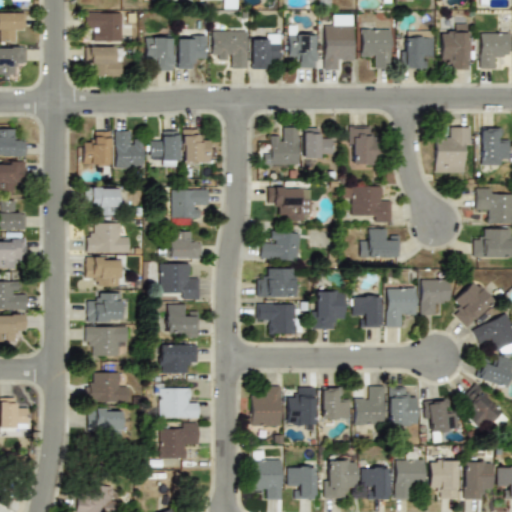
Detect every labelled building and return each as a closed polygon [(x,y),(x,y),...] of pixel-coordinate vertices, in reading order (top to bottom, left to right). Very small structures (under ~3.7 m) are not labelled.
[(22,29),(22,12),(0,12),(0,41),(12,42),(12,29),(22,29)] [(81,28),(90,28),(90,41),(116,41),(117,13),(81,12),(81,28)] [(349,60),(349,15),(329,15),(329,26),(320,26),(320,70),(335,70),(335,60),(349,60)] [(466,69),(465,23),(452,24),(452,32),(437,32),(438,60),(448,60),(448,69),(466,69)] [(285,56),(296,56),(296,66),(312,66),(311,34),(292,34),(292,28),(284,28),(285,56)] [(388,30),(358,29),(357,56),(372,56),(371,68),(387,68),(388,30)] [(208,31),(208,58),(227,57),(227,68),(244,68),(243,30),(208,31)] [(477,69),(492,68),(492,56),(506,56),(506,32),(476,33),(477,69)] [(276,34),(263,34),(263,39),(248,39),(248,69),(266,68),(266,59),(277,59),(276,34)] [(203,58),(202,35),(189,35),(189,38),(173,39),(174,69),(191,68),(190,59),(203,58)] [(429,58),(430,38),(399,37),(399,68),(423,69),(423,58),(429,58)] [(142,58),(154,58),(154,71),(168,71),(168,38),(142,38),(142,58)] [(91,76),(118,76),(118,62),(110,62),(110,46),(81,47),(82,63),(91,63),(91,76)] [(23,48),(0,47),(0,74),(11,75),(12,63),(23,63),(23,48)] [(369,164),(370,126),(346,126),(345,143),(349,143),(349,163),(369,164)] [(295,164),(294,127),(278,127),(278,135),(267,136),(267,153),(261,154),(261,165),(295,164)] [(432,173),(463,172),(462,144),(467,144),(467,127),(446,127),(447,136),(431,136),(432,173)] [(0,128),(0,155),(22,156),(22,140),(11,140),(11,129),(0,128)] [(329,138),(317,139),(316,128),(299,128),(300,158),(318,158),(318,154),(329,154),(329,138)] [(498,165),(498,158),(506,158),(506,140),(497,140),(498,128),(478,128),(477,165),(498,165)] [(179,129),(180,163),(207,162),(206,140),(195,141),(195,129),(179,129)] [(112,168),(140,168),(139,139),(128,139),(128,130),(111,131),(112,168)] [(79,165),(106,165),(107,131),(90,131),(90,142),(80,142),(79,165)] [(175,131),(158,131),(158,140),(146,140),(146,156),(159,157),(159,166),(174,166),(175,131)] [(0,190),(20,190),(20,162),(0,162),(0,190)] [(388,200),(379,200),(379,186),(340,186),(340,197),(348,197),(348,215),(371,216),(371,221),(388,222),(388,200)] [(264,203),(275,203),(274,215),(283,215),(283,220),(306,221),(306,188),(264,187),(264,203)] [(109,215),(110,207),(116,207),(116,188),(81,188),(81,200),(88,200),(88,214),(109,215)] [(485,223),(509,223),(509,194),(488,193),(488,188),(473,188),(472,209),(485,210),(485,223)] [(167,190),(168,218),(197,218),(197,206),(205,206),(204,189),(167,190)] [(12,200),(0,200),(0,229),(22,229),(22,213),(12,213),(12,200)] [(125,253),(125,237),(117,237),(117,223),(91,222),(90,234),(83,234),(83,252),(125,253)] [(364,229),(365,240),(356,241),(357,257),(396,256),(395,236),(382,237),(382,228),(364,229)] [(469,257),(507,258),(508,229),(480,228),(480,238),(470,237),(469,257)] [(187,231),(166,231),(166,258),(197,258),(198,243),(187,243),(187,231)] [(296,232),(268,231),(267,242),(258,241),(257,258),(295,260),(296,232)] [(0,268),(11,268),(11,259),(22,260),(22,241),(0,240),(0,268)] [(116,258),(82,257),(82,276),(91,277),(91,285),(115,286),(116,258)] [(179,292),(179,299),(196,299),(195,278),(186,278),(186,263),(156,264),(156,293),(179,292)] [(291,297),(291,268),(264,268),(263,278),(253,277),(253,296),(291,297)] [(431,315),(431,302),(445,302),(446,280),(417,279),(416,314),(431,315)] [(0,281),(0,309),(24,309),(23,292),(15,292),(15,281),(0,281)] [(462,327),(490,302),(471,281),(450,299),(457,307),(450,313),(462,327)] [(383,288),(382,327),(398,327),(398,314),(411,315),(412,289),(383,288)] [(330,329),(330,318),(340,318),(340,292),(310,291),(309,328),(330,329)] [(118,292),(94,293),(94,300),(83,300),(84,321),(118,321),(118,292)] [(349,316),(356,316),(356,327),(376,327),(377,297),(349,296),(349,316)] [(291,304),(253,303),(253,319),(266,320),(266,333),(291,333),(291,304)] [(181,304),(163,304),(163,336),(195,335),(194,311),(182,311),(181,304)] [(468,330),(475,344),(488,337),(497,355),(511,348),(510,347),(511,345),(511,332),(502,313),(468,330)] [(23,329),(22,314),(0,314),(0,340),(13,340),(13,329),(23,329)] [(115,356),(115,341),(123,341),(124,327),(81,326),(81,345),(89,345),(89,355),(115,356)] [(184,373),(184,363),(194,363),(194,345),(157,344),(157,372),(184,373)] [(511,361),(495,355),(490,367),(479,362),(473,377),(501,388),(511,361)] [(124,402),(125,386),(116,386),(116,373),(89,372),(89,384),(82,384),(82,401),(124,402)] [(478,430),(498,411),(472,384),(452,403),(478,430)] [(351,398),(351,424),(381,423),(381,385),(365,385),(365,398),(351,398)] [(248,397),(247,425),(277,426),(277,386),(262,386),(262,397),(248,397)] [(186,387),(156,388),(156,418),(195,417),(195,403),(187,403),(186,387)] [(283,397),(284,425),(312,424),(311,387),(293,387),(293,397),(283,397)] [(346,397),(339,398),(339,387),(318,387),(318,419),(346,418),(346,397)] [(404,387),(385,387),(385,424),(413,424),(413,397),(404,397),(404,387)] [(12,398),(0,397),(0,427),(12,428),(12,423),(25,423),(25,408),(12,408),(12,398)] [(420,400),(420,418),(426,418),(427,431),(449,431),(448,399),(420,400)] [(83,431),(107,431),(107,436),(118,436),(118,410),(84,409),(83,431)] [(156,428),(157,458),(183,458),(183,444),(195,444),(194,423),(179,423),(179,428),(156,428)] [(391,499),(405,499),(405,483),(420,482),(420,459),(391,459),(391,499)] [(352,487),(352,460),(324,461),(324,481),(320,481),(320,498),(345,497),(344,487),(352,487)] [(425,487),(435,488),(434,498),(453,499),(454,461),(425,460),(425,487)] [(459,462),(460,499),(479,499),(478,489),(488,488),(488,461),(459,462)] [(493,485),(502,485),(502,498),(511,498),(511,466),(493,467),(493,485)] [(310,498),(311,467),(283,467),(283,487),(291,487),(291,498),(310,498)] [(364,499),(385,499),(385,468),(357,467),(357,486),(364,486),(364,499)] [(72,511),(107,511),(109,486),(86,485),(85,495),(73,495),(72,511)]
